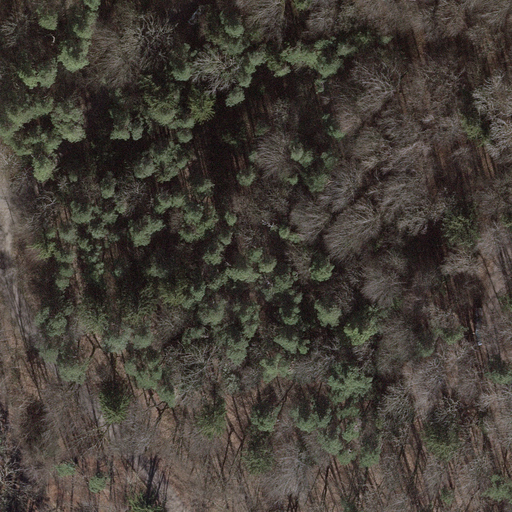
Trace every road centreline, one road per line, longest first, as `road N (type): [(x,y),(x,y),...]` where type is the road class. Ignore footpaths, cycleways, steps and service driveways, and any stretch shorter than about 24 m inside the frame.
road 1 (track): [(180,511),(18,313),(0,234)]
road 2 (track): [(194,0),(0,218)]
road 3 (track): [(511,371),(504,353),(503,270),(511,248)]
